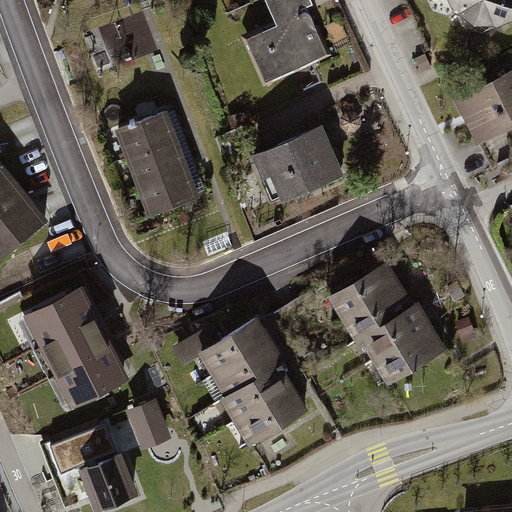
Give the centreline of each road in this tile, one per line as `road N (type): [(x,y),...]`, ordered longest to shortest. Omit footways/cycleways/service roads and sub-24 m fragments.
road 1 (residential): [(14,0),(92,219),(118,263),(151,286),(189,293),(243,276),(450,182)]
road 2 (residential): [(450,182),(366,0)]
road 3 (tertiary): [(511,423),(335,489)]
road 4 (residential): [(511,323),(450,182)]
